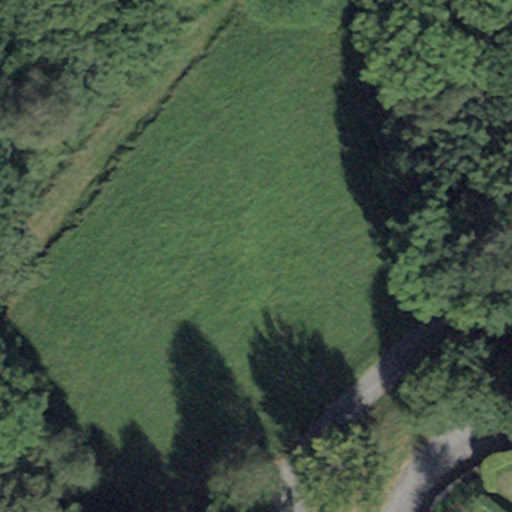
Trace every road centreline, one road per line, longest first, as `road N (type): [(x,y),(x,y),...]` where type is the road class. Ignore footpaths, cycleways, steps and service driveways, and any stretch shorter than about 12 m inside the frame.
road 1 (track): [(511,326),(440,329),(393,362),(295,465),(282,511)]
road 2 (track): [(398,511),(434,463),(457,447),(511,433)]
